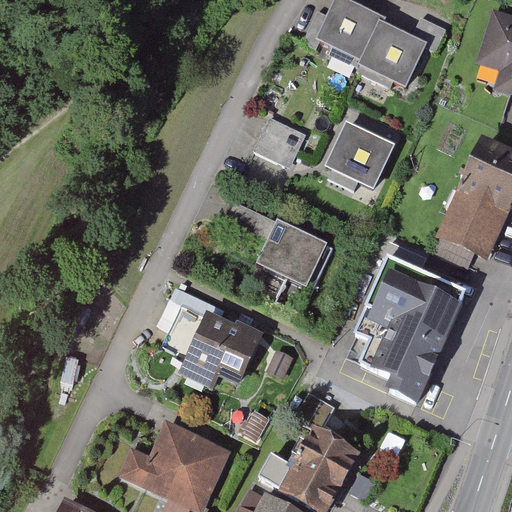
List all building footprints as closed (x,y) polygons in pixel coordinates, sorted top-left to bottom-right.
[(387,23),(338,0),(317,45),(361,65),(358,71),(408,93),(426,53),(437,57),(447,33),(421,21),(413,40),(386,27),(387,23)] [(511,19),(493,14),(476,67),(501,74),(495,93),(511,98),(511,19)] [(307,138),(270,121),(253,154),(292,173),(307,138)] [(396,151),(347,127),(325,171),(375,196),(396,151)] [(511,210),(511,153),(482,141),(436,241),(440,243),(434,257),(469,273),(475,259),(488,265),(511,210)] [(333,253),(236,206),(224,231),(266,249),(257,270),(286,284),(276,306),(303,318),(333,253)] [(465,299),(389,265),(357,338),(371,346),(361,368),(374,372),(372,375),(379,378),(377,385),(389,391),(386,397),(420,413),(463,312),(460,311),(465,299)] [(206,320),(182,309),(162,349),(187,361),(179,377),(213,393),(218,380),(240,389),(263,338),(238,326),(236,330),(208,317),(206,320)] [(283,384),(294,361),(277,354),(267,376),(283,384)] [(296,423),(315,433),(321,437),(335,411),(309,396),(296,423)] [(151,460),(133,451),(119,480),(187,511),(208,511),(232,457),(167,427),(151,460)] [(279,497),(305,511),(331,511),(361,459),(321,437),(315,433),(294,472),(272,459),(259,483),(281,493),(279,497)] [(289,511),(267,499),(259,511),(245,511),(241,510),(239,511),(289,511)]
